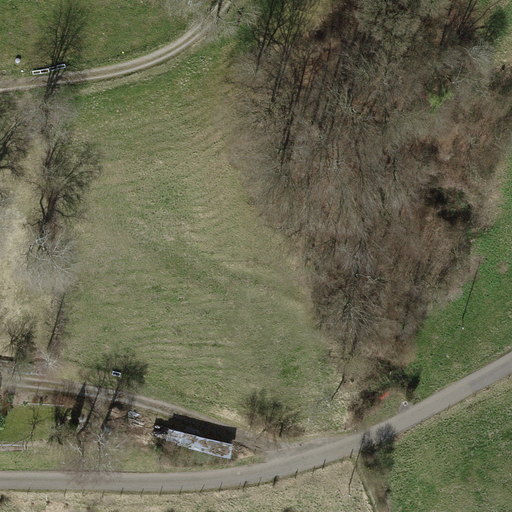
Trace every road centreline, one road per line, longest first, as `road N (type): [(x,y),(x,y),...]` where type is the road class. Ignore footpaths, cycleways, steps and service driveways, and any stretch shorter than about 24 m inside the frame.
road 1 (unclassified): [(0,480),(207,479),(286,464),(350,443),(511,360)]
road 2 (track): [(286,464),(218,423),(139,400),(6,378)]
road 3 (track): [(225,0),(192,35),(124,68),(0,86)]
